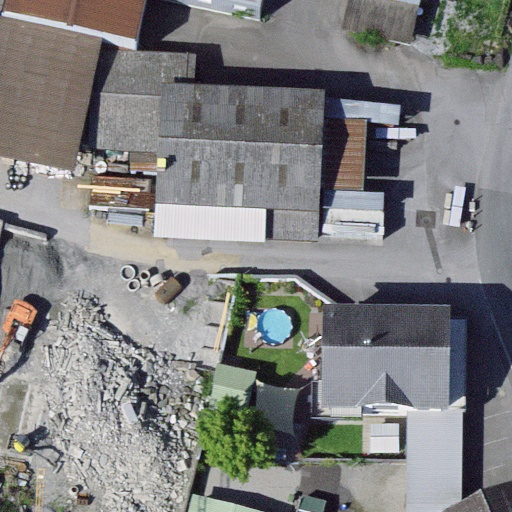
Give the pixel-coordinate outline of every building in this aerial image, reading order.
[(0,0),(0,102),(20,17),(156,49),(168,0),(217,0),(283,16),(286,0),(0,0)] [(364,0),(357,34),(428,50),(438,0),(364,0)] [(376,244),(382,99),(208,91),(210,59),(112,54),(108,153),(169,156),(166,235),(376,244)] [(452,416),(453,317),(326,315),(325,415),(452,416)] [(265,511),(208,498),(204,511),(265,511)] [(511,511),(511,499),(481,511),(511,511)]
